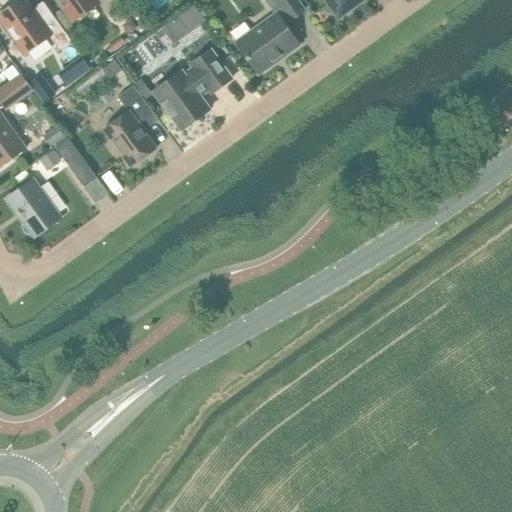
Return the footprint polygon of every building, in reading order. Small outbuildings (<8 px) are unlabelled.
[(40,19),(26,0),(19,0),(0,14),(0,18),(10,32),(26,53),(50,35),(61,49),(72,40),(51,11),(40,19)] [(57,0),(73,21),(100,1),(99,0),(57,0)] [(291,20),(305,10),(297,0),(264,0),(274,15),(237,42),(259,73),(276,62),(274,60),(281,55),(282,57),(300,44),(285,23),(290,19),(291,20)] [(328,0),(339,15),(360,0),(328,0)] [(195,6),(165,28),(175,42),(205,20),(195,6)] [(138,28),(131,18),(124,23),(124,28),(129,35),(138,28)] [(233,78),(221,62),(212,49),(191,64),(193,67),(185,73),(183,70),(154,91),(182,130),(211,109),(201,95),(209,90),(212,93),(233,78)] [(85,74),(101,64),(95,54),(79,64),(85,74)] [(122,69),(115,60),(103,69),(110,78),(122,69)] [(0,100),(8,111),(35,91),(22,74),(0,89),(0,100)] [(131,166),(157,148),(141,125),(155,114),(134,84),(118,96),(129,111),(104,129),(131,166)] [(0,167),(16,156),(26,149),(0,112),(0,167)] [(50,146),(64,136),(57,126),(43,136),(50,146)] [(84,186),(97,176),(69,137),(56,147),(84,186)] [(39,160),(47,171),(60,161),(53,150),(39,160)] [(100,176),(111,195),(136,179),(125,161),(100,176)] [(34,179),(7,198),(24,222),(23,226),(25,230),(29,234),(33,234),(35,236),(61,217),(34,179)]
